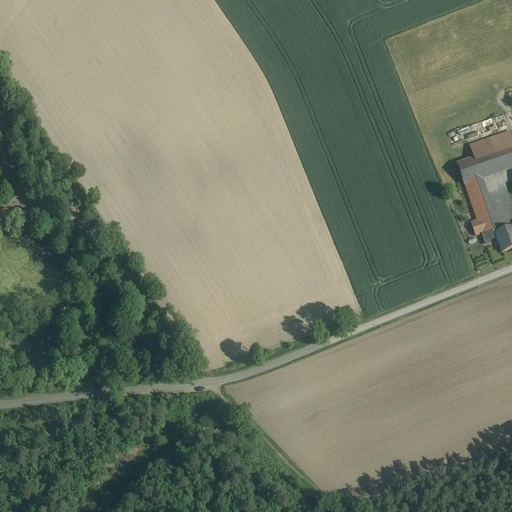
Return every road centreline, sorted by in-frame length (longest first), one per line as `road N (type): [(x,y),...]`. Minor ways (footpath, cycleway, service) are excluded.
road 1 (unclassified): [(511,268),(206,386),(0,405)]
road 2 (track): [(328,511),(206,386)]
